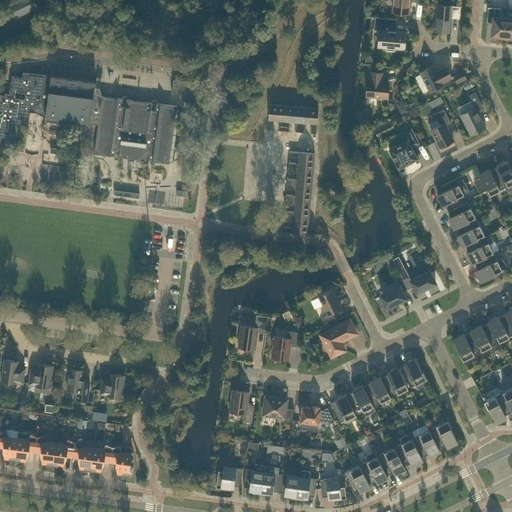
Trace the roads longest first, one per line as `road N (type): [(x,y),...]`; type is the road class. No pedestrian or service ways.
road 1 (residential): [(471,303),(415,179),(510,133)]
road 2 (tertiary): [(188,511),(0,485)]
road 3 (unknown): [(19,318),(22,336),(37,348),(166,372)]
road 4 (residential): [(243,371),(320,380),(381,347)]
road 5 (residential): [(492,457),(425,327)]
road 6 (tertiary): [(492,457),(385,511)]
